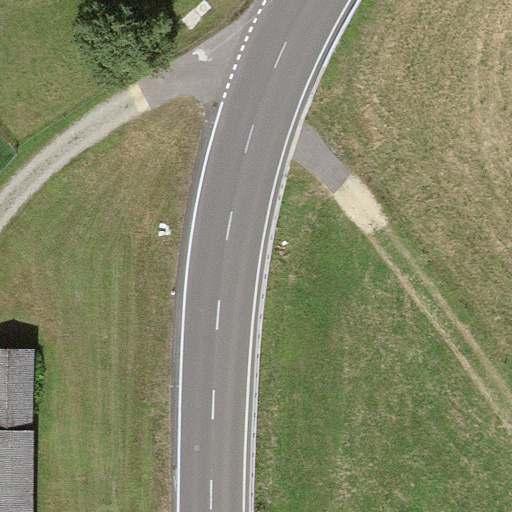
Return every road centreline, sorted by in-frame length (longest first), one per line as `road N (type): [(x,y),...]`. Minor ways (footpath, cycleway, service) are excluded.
road 1 (tertiary): [(218,511),(218,377),(244,189),(280,40),(300,0)]
road 2 (track): [(0,219),(31,176),(89,133),(208,59),(280,40)]
